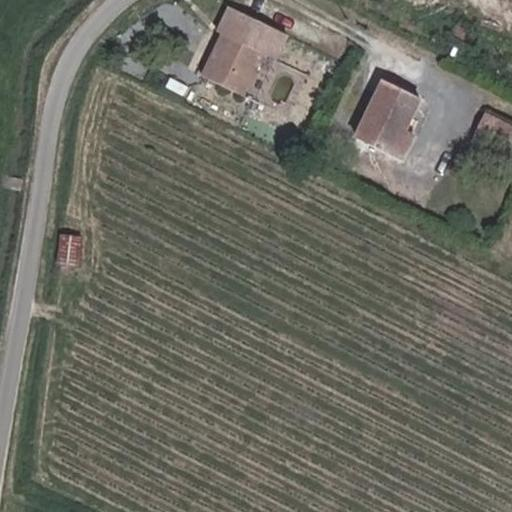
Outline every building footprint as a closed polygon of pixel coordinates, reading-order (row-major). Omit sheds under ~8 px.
[(282,30),(229,2),(217,25),(222,28),(200,72),(239,91),(261,48),(270,53),(282,30)] [(394,145),(397,147),(421,100),(384,80),(366,114),(373,119),(361,140),(385,153),(388,144),(389,143),(390,144),(394,145)] [(489,116),(480,137),(509,150),(511,143),(511,135),(498,130),(502,123),(489,116)] [(270,117),(262,132),(300,149),(307,135),(270,117)] [(399,148),(408,151),(412,141),(405,137),(399,148)] [(386,155),(392,157),(397,147),(394,145),(390,144),(386,155)] [(403,163),(408,151),(399,148),(397,147),(392,157),(403,163)]
